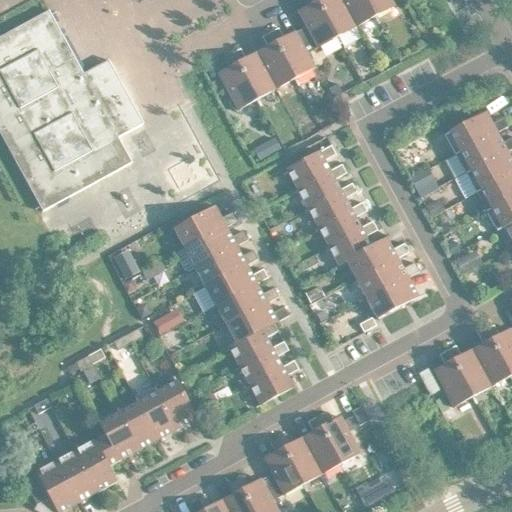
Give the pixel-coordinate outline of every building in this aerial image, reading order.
[(309,22),(298,28),(310,50),(340,33),(322,0),(311,0),(313,2),(301,8),(309,22)] [(322,0),(340,33),(359,23),(346,0),(322,0)] [(346,0),(359,23),(378,13),(371,0),(346,0)] [(371,0),(378,13),(398,2),(397,0),(371,0)] [(147,120),(146,119),(126,83),(126,82),(126,81),(125,81),(112,57),(112,56),(111,56),(110,56),(110,57),(87,69),(86,69),(66,32),(65,31),(65,30),(52,8),(53,7),(52,6),(50,7),(26,20),(25,21),(0,34),(0,123),(10,142),(10,143),(11,144),(31,180),(31,181),(31,182),(32,182),(45,206),(45,207),(45,208),(46,208),(47,207),(70,194),(71,194),(72,193),(108,173),(108,174),(109,173),(110,173),(133,160),(134,160),(135,159),(135,157),(134,157),(121,134),(121,133),(145,121),(147,120)] [(281,24),(273,28),(298,75),(318,64),(310,50),(298,28),(287,34),(281,24)] [(271,43),(260,49),(279,85),(298,75),(273,28),(265,33),(271,43)] [(243,44),(235,49),(260,95),(279,85),(260,49),(249,55),(243,44)] [(260,95),(235,49),(227,53),(233,64),(221,70),(241,106),(260,95)] [(341,81),(332,86),(337,94),(346,89),(341,81)] [(452,129),(462,149),(496,130),(496,131),(500,129),(511,123),(506,114),(495,120),(489,108),(452,129)] [(462,149),(473,167),(506,149),(507,150),(511,148),(511,146),(511,135),(506,139),(500,129),(496,131),(496,130),(462,149)] [(278,134),(257,145),(263,156),(284,145),(278,134)] [(289,166),(300,185),(334,167),(333,167),(328,157),(339,150),(334,141),(289,166)] [(473,167),(483,186),(511,170),(511,149),(511,148),(507,150),(506,149),(473,167)] [(300,185),(310,204),(344,186),(338,176),(349,169),(345,160),(333,167),(334,167),(300,185)] [(425,166),(413,173),(424,194),(437,187),(425,166)] [(511,170),(483,186),(493,205),(511,195),(511,170)] [(310,204),(321,223),(354,205),(348,195),(360,188),(355,179),(344,186),(310,204)] [(441,195),(429,202),(429,203),(435,214),(448,207),(441,195)] [(504,225),(508,223),(508,222),(511,219),(511,195),(493,205),(504,225)] [(321,223),(331,242),(364,224),(359,213),(370,207),(365,198),(354,205),(321,223)] [(177,225),(187,245),(225,224),(225,225),(229,223),(240,217),(235,208),(224,214),(218,203),(177,225)] [(342,262),(349,258),(353,256),(353,255),(375,243),(374,242),(369,232),(380,226),(376,217),(364,224),(331,242),(342,262)] [(197,263),(198,264),(235,243),(236,244),(239,242),(250,236),(246,227),(235,233),(229,223),(225,225),(225,224),(187,245),(197,263)] [(349,258),(359,276),(397,256),(401,254),(412,248),(407,239),(396,245),(390,234),(389,234),(374,242),(375,243),(353,255),(353,256),(349,258)] [(458,237),(451,241),(456,251),(463,247),(458,237)] [(198,264),(208,283),(246,262),(246,263),(250,261),(261,255),(256,246),(245,252),(239,242),(236,244),(235,243),(198,264)] [(131,246),(116,254),(128,275),(142,267),(131,246)] [(478,246),(459,257),(467,270),(486,260),(478,246)] [(359,276),(369,295),(407,275),(411,273),(422,267),(417,258),(406,264),(401,254),(397,256),(359,276)] [(208,283),(218,302),(256,281),(256,282),(260,280),(271,274),(266,265),(255,271),(250,261),(246,263),(246,262),(208,283)] [(407,275),(369,295),(380,315),(421,292),(411,273),(407,275)] [(134,275),(126,280),(131,288),(139,284),(134,275)] [(218,302),(229,321),(266,300),(266,301),(270,299),(281,293),(277,284),(266,290),(260,280),(256,282),(256,281),(218,302)] [(322,283),(308,290),(313,299),(327,292),(322,283)] [(149,299),(139,304),(144,315),(155,309),(149,299)] [(229,321),(239,339),(243,337),(277,319),(277,320),(292,312),(287,303),(276,309),(270,299),(266,301),(266,300),(229,321)] [(180,304),(156,318),(163,331),(187,318),(180,304)] [(327,307),(320,311),(324,318),(331,314),(327,307)] [(367,328),(379,322),(375,313),(362,320),(367,328)] [(231,343),(242,363),(276,344),(275,344),(270,334),(281,327),(277,320),(277,319),(243,337),(239,339),(231,343)] [(497,321),(488,326),(511,369),(511,326),(502,332),(497,321)] [(141,324),(129,331),(133,339),(146,333),(141,324)] [(486,341),(475,347),(494,382),(511,372),(511,369),(488,326),(480,330),(486,341)] [(133,339),(129,331),(116,338),(121,346),(133,339)] [(242,363),(252,382),(286,363),(280,353),(291,346),(287,337),(275,344),(276,344),(242,363)] [(459,342),(450,346),(475,393),(494,382),(475,347),(464,352),(459,342)] [(103,345),(91,352),(95,360),(108,353),(103,345)] [(475,393),(450,346),(442,351),(448,361),(437,368),(456,403),(475,393)] [(95,360),(91,352),(78,359),(83,367),(95,360)] [(286,363),(252,382),(263,401),(297,383),(290,372),(302,365),(297,356),(286,363)] [(171,382),(160,387),(159,388),(178,421),(177,422),(179,426),(200,415),(177,373),(169,378),(171,382)] [(152,392),(141,398),(159,432),(158,432),(160,436),(179,426),(177,422),(178,421),(159,388),(160,387),(158,383),(150,388),(152,392)] [(216,390),(206,395),(211,404),(221,398),(216,390)] [(133,402),(122,408),(140,442),(139,442),(141,446),(160,436),(158,432),(159,432),(141,398),(139,394),(131,398),(133,402)] [(54,403),(49,395),(36,402),(41,410),(54,403)] [(356,411),(362,422),(372,416),(364,402),(354,408),(356,411)] [(102,419),(108,430),(109,430),(123,456),(141,446),(139,442),(140,442),(122,408),(120,404),(112,409),(114,412),(102,419)] [(327,409),(318,413),(344,460),(363,449),(351,428),(346,417),(344,413),(332,420),(327,409)] [(356,411),(346,417),(351,428),(362,422),(356,411)] [(316,428),(305,434),(325,470),(344,460),(318,413),(310,418),(316,428)] [(289,429),(280,434),(306,480),(325,470),(305,434),(294,440),(289,429)] [(108,430),(78,446),(80,450),(80,451),(98,484),(97,485),(99,489),(120,478),(112,463),(123,456),(109,430),(108,430)] [(274,470),(264,476),(275,497),(306,480),(280,434),(272,438),(278,449),(267,455),(274,470)] [(78,446),(59,457),(61,461),(79,495),(78,495),(80,499),(99,489),(97,485),(98,484),(80,451),(80,450),(78,446)] [(61,461),(59,457),(39,468),(53,493),(40,500),(37,505),(48,511),(56,511),(80,499),(78,495),(79,495),(61,461)] [(247,471),(239,476),(258,511),(281,511),(283,511),(275,497),(264,476),(253,482),(247,471)] [(236,491),(225,497),(233,511),(258,511),(239,476),(230,480),(236,491)] [(369,478),(358,484),(369,504),(380,498),(369,478)] [(209,492),(201,496),(209,511),(233,511),(225,497),(215,502),(209,492)] [(209,511),(201,496),(192,501),(198,511),(197,511),(209,511)]
